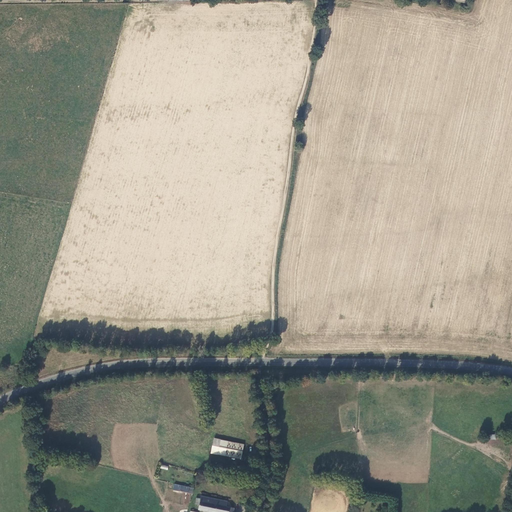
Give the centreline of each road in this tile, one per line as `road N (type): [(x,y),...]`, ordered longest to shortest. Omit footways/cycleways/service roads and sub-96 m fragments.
road 1 (track): [(317,0),(275,254),(271,335),(260,362),(273,461),(256,511)]
road 2 (tertiary): [(511,372),(408,363),(140,362),(45,381),(0,400)]
